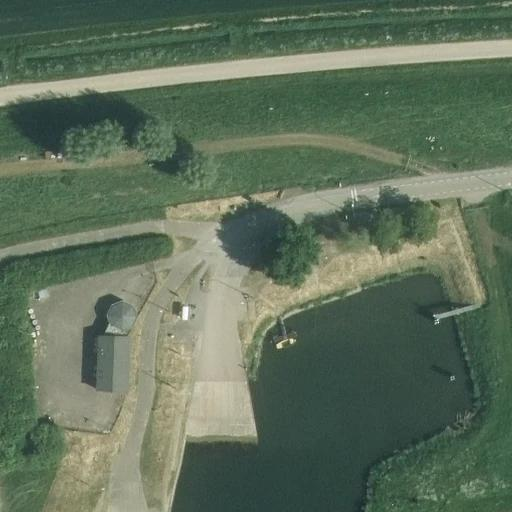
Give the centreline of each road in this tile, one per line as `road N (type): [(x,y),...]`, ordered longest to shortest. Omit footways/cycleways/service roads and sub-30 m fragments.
road 1 (unclassified): [(511,48),(294,63),(0,99)]
road 2 (unclassified): [(130,511),(149,328),(210,233)]
road 3 (tertiary): [(234,244),(306,206),(511,179)]
road 4 (unclassified): [(0,259),(183,226),(210,233)]
road 5 (tertiary): [(220,431),(219,300),(234,244)]
